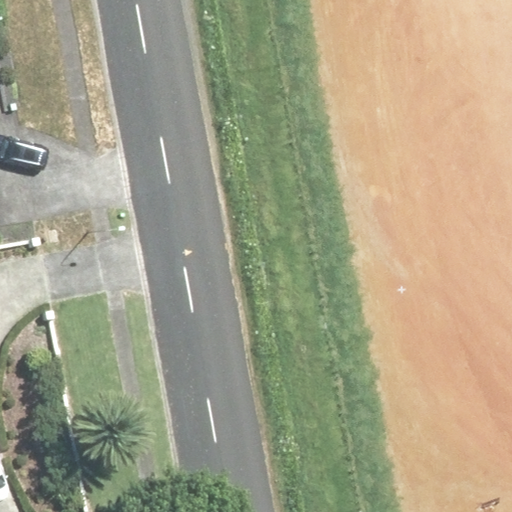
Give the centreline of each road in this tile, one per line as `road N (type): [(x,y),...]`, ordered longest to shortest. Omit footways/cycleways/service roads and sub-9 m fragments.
road 1 (residential): [(224,511),(131,0)]
road 2 (track): [(491,0),(511,123)]
